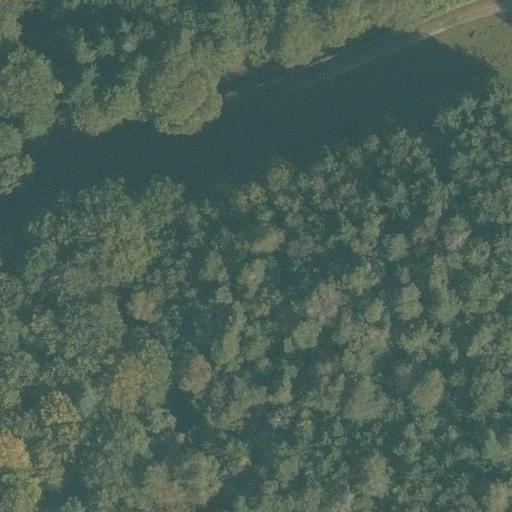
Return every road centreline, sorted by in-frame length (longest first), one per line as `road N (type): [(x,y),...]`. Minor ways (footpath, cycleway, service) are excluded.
road 1 (track): [(0,205),(484,11),(511,7)]
road 2 (track): [(450,0),(0,178)]
